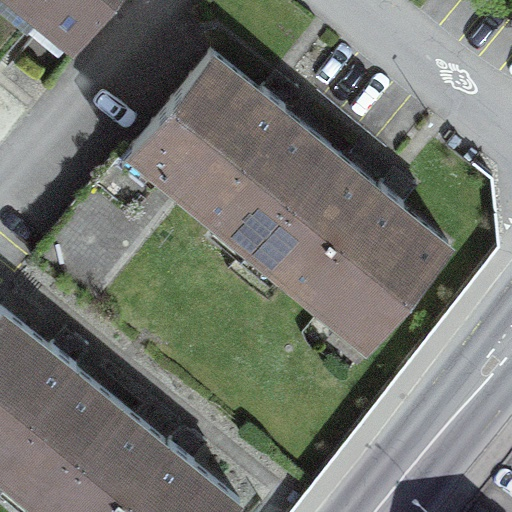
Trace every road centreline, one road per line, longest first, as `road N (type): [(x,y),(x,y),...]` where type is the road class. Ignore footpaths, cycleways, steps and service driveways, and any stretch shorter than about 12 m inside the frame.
road 1 (residential): [(169,0),(0,200)]
road 2 (secondary): [(511,339),(375,511)]
road 3 (residential): [(359,0),(511,126)]
